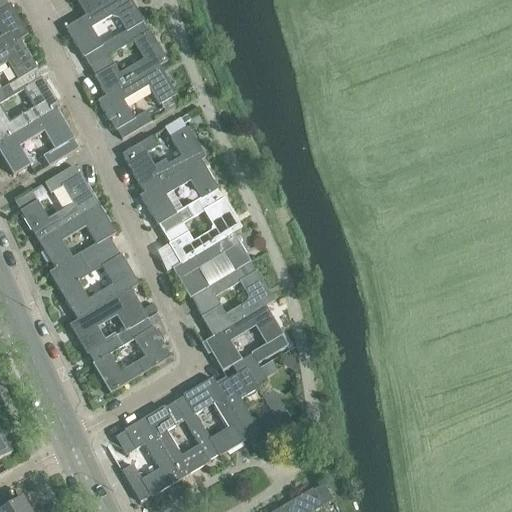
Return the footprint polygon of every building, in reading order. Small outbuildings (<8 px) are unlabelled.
[(0,0),(0,35),(1,37),(0,38),(0,52),(19,42),(27,37),(9,7),(8,8),(3,0),(0,0)] [(115,16),(126,34),(141,25),(142,25),(143,24),(128,0),(116,0),(85,19),(85,18),(64,31),(82,61),(84,60),(89,69),(107,59),(118,52),(112,42),(101,49),(90,31),(115,16)] [(73,0),(85,18),(85,19),(116,0),(73,0)] [(105,99),(158,68),(166,63),(149,33),(147,34),(142,25),(141,25),(126,34),(112,42),(118,52),(132,44),(142,62),(118,77),(107,59),(89,69),(95,79),(93,79),(105,99)] [(0,105),(12,99),(6,89),(0,92),(0,67),(6,64),(17,82),(35,72),(37,71),(19,42),(0,52),(0,105)] [(116,133),(122,142),(151,124),(145,114),(134,121),(123,104),(148,89),(159,107),(160,107),(164,115),(175,109),(170,101),(176,97),(158,68),(105,99),(97,104),(115,134),(116,133)] [(9,125),(0,109),(0,144),(56,111),(56,112),(60,110),(42,80),(40,81),(35,72),(17,82),(6,89),(12,99),(23,92),(34,110),(9,125)] [(42,159),(48,169),(78,151),(72,142),(74,141),(56,112),(56,111),(0,144),(0,156),(12,177),(30,167),(19,149),(43,134),(54,152),(42,159)] [(200,162),(205,160),(187,130),(186,131),(180,121),(164,131),(181,159),(167,167),(164,162),(153,169),(146,156),(157,149),(151,139),(122,157),(128,166),(126,167),(144,196),(200,162)] [(200,201),(216,192),(217,191),(200,162),(144,196),(139,199),(157,228),(159,227),(164,237),(181,226),(193,219),(187,209),(175,216),(164,198),(189,183),(200,201)] [(20,213),(19,213),(37,243),(98,206),(80,177),(79,178),(73,168),(44,186),(50,196),(61,189),(72,207),(47,222),(36,203),(35,204),(30,194),(14,203),(20,213)] [(187,209),(193,219),(206,211),(217,229),(192,244),(181,226),(164,237),(170,246),(168,247),(180,266),(181,267),(233,236),(232,235),(241,230),(223,201),(221,201),(216,192),(200,201),(187,209)] [(115,236),(98,206),(37,243),(54,271),(48,275),(54,284),(84,266),(113,249),(108,240),(115,236)] [(233,236),(181,267),(180,266),(171,272),(189,302),(190,301),(195,309),(212,300),(223,293),(217,283),(231,275),(248,265),(249,265),(233,236)] [(130,292),(138,287),(120,257),(119,258),(113,249),(84,266),(54,284),(76,323),(77,323),(130,291),(130,292)] [(231,275),(217,283),(223,293),(238,284),(246,298),(244,305),(224,317),(213,299),(212,300),(195,309),(201,320),(200,320),(212,340),(264,309),(272,304),(255,274),(253,275),(248,265),(231,275)] [(103,347),(92,329),(117,314),(128,332),(146,321),(146,322),(147,321),(130,292),(130,291),(77,323),(76,323),(68,327),(86,357),(87,357),(93,365),(93,366),(109,357),(122,349),(117,339),(103,347)] [(264,309),(212,340),(201,347),(207,357),(210,356),(222,374),(231,369),(241,363),(230,344),(254,329),(265,347),(250,356),(251,357),(256,367),(287,348),(281,338),(282,337),(264,309)] [(109,357),(93,366),(93,365),(91,366),(109,396),(170,360),(153,330),(151,331),(146,322),(146,321),(128,332),(117,339),(122,349),(134,342),(144,360),(120,375),(109,357)] [(273,395),(262,401),(271,416),(259,424),(251,422),(239,402),(257,391),(255,387),(265,381),(256,367),(251,357),(241,363),(231,369),(236,378),(227,383),(225,380),(215,386),(247,442),(252,450),(282,432),(281,431),(291,425),(273,395)] [(208,442),(217,458),(218,459),(247,442),(215,386),(212,381),(182,398),(183,400),(173,405),(184,423),(191,434),(200,429),(194,417),(212,407),(227,431),(208,442)] [(184,423),(173,405),(164,411),(163,409),(143,421),(179,482),(209,464),(208,463),(217,458),(208,442),(200,429),(191,434),(199,448),(181,459),(166,434),(184,423)] [(114,440),(125,458),(144,447),(158,472),(140,482),(132,467),(121,474),(139,504),(149,498),(150,500),(179,482),(143,421),(123,433),(124,434),(114,440)] [(0,462),(10,457),(0,441),(0,462)] [(285,511),(317,511),(334,503),(324,487),(314,493),(313,491),(284,509),(285,511)] [(10,492),(0,497),(0,511),(26,511),(22,504),(24,502),(23,501),(21,502),(20,501),(17,503),(10,492)]
